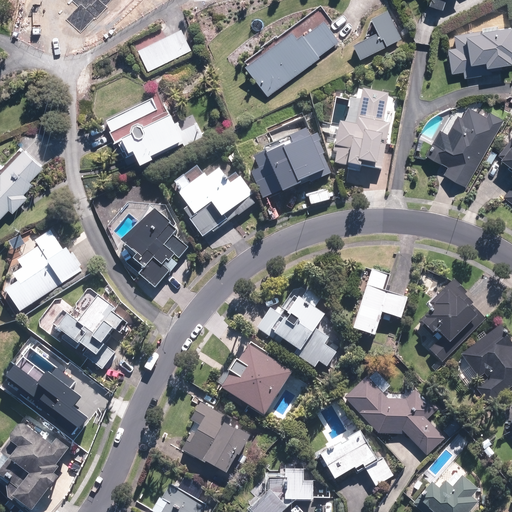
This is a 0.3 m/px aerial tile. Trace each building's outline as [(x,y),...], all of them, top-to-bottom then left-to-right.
[(71,0),(79,7),(66,20),(80,33),(95,18),(96,18),(107,7),(106,5),(111,0),(71,0)] [(353,43),(360,59),(404,39),(390,7),(370,16),(378,32),(353,43)] [(339,41),(324,20),(304,35),(302,33),(297,37),(292,30),(245,65),(267,95),(320,57),(319,56),(339,41)] [(511,25),(482,31),(481,30),(454,34),(456,47),(448,49),(452,73),(464,72),(465,78),(492,73),(492,71),(501,69),(500,65),(511,63),(511,25)] [(139,49),(148,70),(191,50),(182,30),(139,49)] [(381,132),(387,95),(360,91),(355,127),(343,125),(336,164),(379,171),(385,132),(381,132)] [(161,92),(105,116),(125,162),(181,137),(161,92)] [(466,187),(504,120),(490,111),(486,117),(468,106),(462,118),(458,115),(448,134),(440,129),(426,155),(448,167),(444,174),(466,187)] [(511,137),(499,155),(502,158),(510,165),(509,167),(511,169),(511,173),(511,174),(511,176),(510,178),(511,179),(511,186),(504,197),(511,203),(511,137)] [(0,217),(43,171),(20,151),(0,173),(0,217)] [(218,159),(174,191),(206,234),(250,201),(218,159)] [(179,259),(189,248),(174,235),(178,231),(170,224),(171,223),(150,206),(135,229),(121,242),(137,256),(133,260),(144,269),(139,275),(155,289),(170,271),(163,265),(167,261),(169,263),(175,255),(179,259)] [(64,251),(50,231),(35,241),(39,246),(18,260),(23,268),(13,274),(18,282),(6,290),(20,312),(82,271),(79,266),(81,264),(72,251),(70,253),(67,249),(64,251)] [(390,271),(372,266),(353,325),(375,332),(382,309),(402,315),(408,294),(385,287),(390,271)] [(429,347),(442,360),(486,317),(471,302),(473,300),(465,292),(467,290),(454,276),(429,300),(432,303),(430,305),(431,307),(424,313),(425,313),(418,319),(434,335),(438,331),(442,335),(429,347)] [(321,296),(308,287),(302,295),(299,293),(288,309),(285,307),(280,313),(271,306),(257,326),(280,342),(284,336),(298,345),(294,351),(315,365),(319,359),(327,364),(337,350),(324,341),(329,335),(315,325),(325,311),(315,304),(321,296)] [(87,351),(83,356),(103,370),(116,352),(104,343),(113,330),(120,335),(128,323),(113,313),(116,309),(98,297),(82,317),(80,316),(76,321),(64,311),(52,325),(57,329),(56,332),(59,334),(61,333),(65,336),(63,340),(76,350),(80,345),(87,351)] [(475,386),(489,403),(511,384),(511,340),(510,337),(511,336),(500,323),(462,352),(479,375),(485,371),(488,376),(475,386)] [(292,373),(247,345),(236,362),(235,361),(218,389),(264,418),(292,373)] [(406,397),(388,397),(367,374),(344,395),(379,431),(406,432),(427,454),(445,437),(427,418),(438,407),(429,397),(427,399),(416,387),(406,397)] [(239,452),(250,432),(238,425),(237,426),(230,422),(233,417),(200,399),(190,417),(196,420),(181,447),(207,462),(208,459),(226,469),(237,451),(239,452)] [(449,424),(455,432),(462,426),(456,419),(449,424)] [(63,452),(24,426),(0,463),(0,489),(27,507),(63,452)] [(378,458),(360,427),(333,442),(333,441),(328,444),(328,445),(320,450),(335,476),(354,465),(357,469),(364,465),(376,485),(394,474),(383,455),(378,458)] [(243,463),(247,456),(241,453),(237,460),(243,463)] [(304,478),(304,466),(285,466),(285,474),(269,474),(268,487),(249,504),(256,511),(284,511),(282,509),(287,504),(293,499),(291,496),(313,496),(313,479),(304,478)] [(460,475),(456,471),(448,479),(446,477),(439,485),(432,478),(418,495),(419,495),(413,502),(424,511),(466,511),(478,499),(472,493),(478,486),(462,472),(460,475)] [(201,511),(207,503),(171,481),(163,496),(167,499),(158,511),(201,511)]
